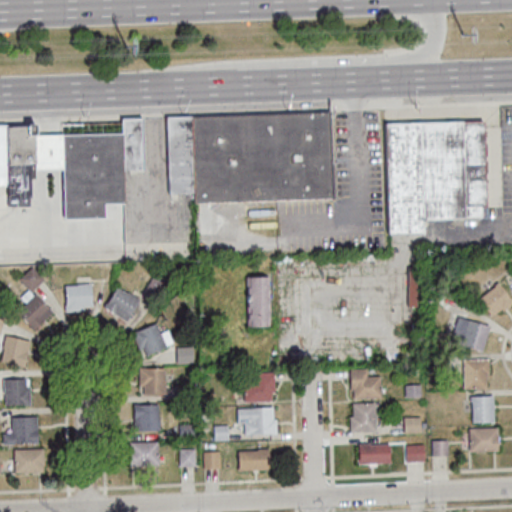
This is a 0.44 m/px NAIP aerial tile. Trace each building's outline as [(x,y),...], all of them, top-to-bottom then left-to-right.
[(328,113),(190,118),(193,194),(192,195),(193,205),(278,202),(331,200),(328,113)] [(121,169),(142,169),(140,118),(119,119),(119,135),(121,169)] [(193,194),(167,195),(163,119),(190,118),(193,194)] [(382,125),(386,236),(388,237),(421,235),(421,222),(480,219),(480,209),(483,209),(482,123),(382,125)] [(31,163),(26,163),(3,164),(2,127),(30,126),(31,137),(31,163)] [(119,135),(60,137),(61,168),(62,221),(102,220),(102,205),(122,205),(121,169),(119,135)] [(61,168),(32,169),(31,163),(31,137),(60,137),(61,168)] [(4,185),(3,164),(26,163),(27,205),(4,206),(4,185)] [(30,265),(19,277),(31,289),(43,277),(30,265)] [(156,297),(168,278),(153,268),(141,288),(156,297)] [(409,269),(409,306),(417,306),(417,269),(409,269)] [(247,276),(247,325),(268,325),(268,276),(247,276)] [(511,301),(499,282),(477,296),(490,315),(511,301)] [(65,284),(65,310),(91,310),(91,284),(65,284)] [(103,306),(125,320),(139,298),(118,284),(103,306)] [(16,310),(33,329),(52,311),(35,293),(16,310)] [(483,349),(489,324),(457,316),(451,341),(483,349)] [(131,333),(143,356),(168,344),(156,320),(131,333)] [(28,338),(4,335),(0,361),(24,365),(28,338)] [(192,361),(192,346),(177,347),(177,361),(192,361)] [(427,353),(426,369),(442,369),(443,354),(427,353)] [(489,357),(463,357),(463,386),(489,386),(489,357)] [(165,366),(138,366),(138,393),(165,393),(165,366)] [(368,368),(350,368),(350,397),(380,397),(380,376),(368,376),(368,368)] [(270,390),(274,390),(273,371),(254,371),(254,379),(244,379),(244,400),(270,399),(270,390)] [(29,403),(29,377),(4,377),(4,403),(29,403)] [(175,383),(175,397),(193,397),(193,382),(175,383)] [(420,396),(420,383),(405,383),(405,396),(420,396)] [(471,421),(493,421),(493,395),(471,395),(471,421)] [(349,430),(378,430),(378,402),(349,402),(349,430)] [(133,428),(158,428),(158,403),(133,403),(133,428)] [(237,406),(237,423),(245,423),(245,432),(275,432),(274,417),(271,417),(271,404),(237,406)] [(37,442),(37,415),(11,415),(11,430),(2,430),(2,442),(37,442)] [(421,415),(403,415),(403,432),(420,432),(421,415)] [(178,423),(179,437),(194,436),(193,422),(178,423)] [(226,423),(212,424),(212,438),(227,438),(226,423)] [(498,450),(497,426),(468,426),(468,450),(498,450)] [(432,454),(447,454),(447,439),(432,439),(432,454)] [(129,441),(129,464),(157,464),(157,441),(129,441)] [(390,443),(358,443),(358,463),(390,463),(390,443)] [(424,443),(405,443),(405,460),(424,460),(424,443)] [(13,448),(13,471),(43,471),(43,448),(13,448)] [(195,448),(179,448),(179,464),(195,464),(195,448)] [(241,448),(241,467),(269,467),(269,448),(241,448)] [(202,449),(202,467),(220,466),(220,449),(202,449)]
